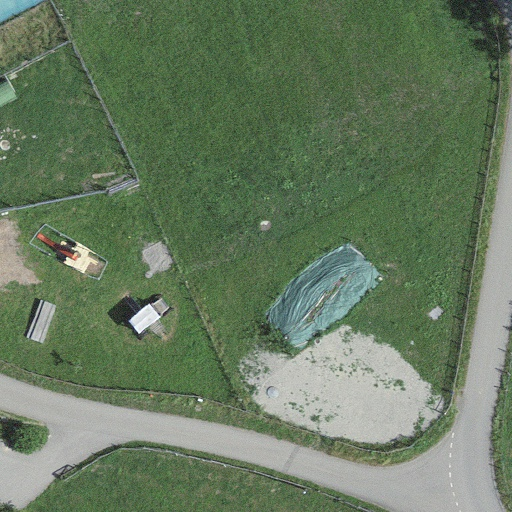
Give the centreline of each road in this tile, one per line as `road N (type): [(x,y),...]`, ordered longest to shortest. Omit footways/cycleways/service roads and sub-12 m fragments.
road 1 (residential): [(0,388),(90,419),(243,445),(360,479),(473,491)]
road 2 (residential): [(473,491),(471,447),(511,223)]
